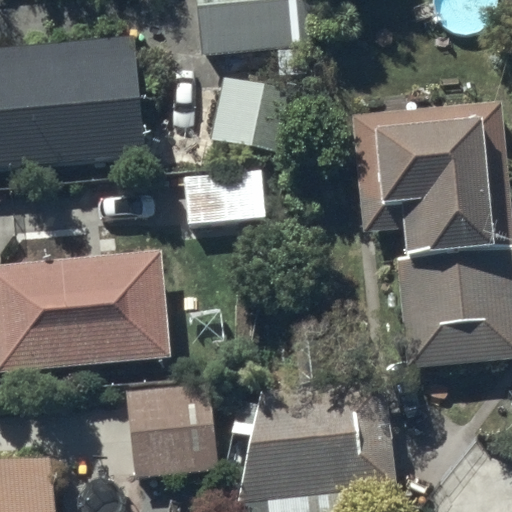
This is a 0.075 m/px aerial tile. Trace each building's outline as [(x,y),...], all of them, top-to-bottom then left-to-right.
[(297,0),(196,0),(202,71),(302,64),(297,0)] [(133,33),(0,44),(0,165),(144,153),(133,33)] [(298,101),(226,84),(211,147),(283,164),(298,101)] [(511,279),(498,100),(337,112),(346,234),(389,231),(391,253),(383,254),(391,366),(511,356),(511,279)] [(260,174),(180,177),(182,229),(262,226),(260,174)] [(0,377),(175,362),(165,255),(0,270),(0,377)] [(394,393),(260,400),(241,493),(249,493),(249,511),(317,511),(316,489),(399,485),(394,393)] [(58,511),(53,455),(0,460),(0,511),(58,511)]
